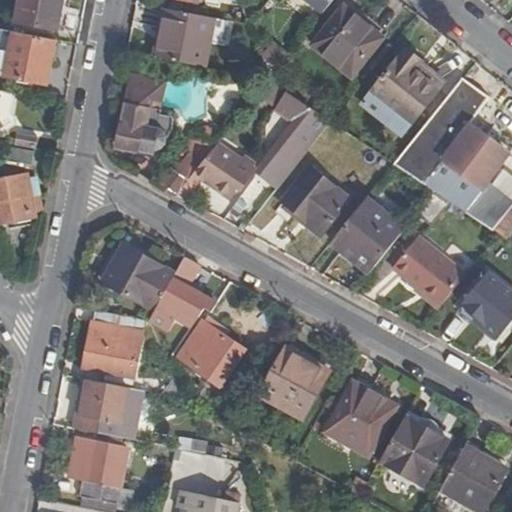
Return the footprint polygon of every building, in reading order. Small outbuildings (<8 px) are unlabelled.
[(62,0),(21,0),(17,24),(57,32),(62,0)] [(252,0),(240,0),(247,18),(258,14),(252,0)] [(318,0),(319,0),(313,8),(323,18),(337,0),(318,0)] [(345,8),(315,46),(353,78),(385,40),(345,8)] [(169,11),(160,61),(207,70),(217,21),(169,11)] [(56,42),(4,32),(0,55),(0,74),(48,85),(56,42)] [(412,126),(439,92),(417,73),(422,66),(423,64),(408,52),(373,94),(398,115),(412,126)] [(445,85),(422,66),(417,73),(439,92),(445,85)] [(148,105),(163,108),(163,105),(168,83),(169,81),(136,75),(133,87),(147,90),(150,94),(148,105)] [(451,204),(494,233),(510,213),(511,210),(511,203),(488,184),(499,170),(511,155),(471,125),(490,100),(465,80),(396,166),(436,194),(451,204)] [(262,177),(279,190),(333,124),(270,81),(269,82),(259,95),(301,124),(262,177)] [(177,111),(163,108),(148,105),(150,94),(147,90),(133,87),(121,146),(158,153),(168,151),(180,128),(181,119),(177,111)] [(208,160),(225,138),(210,129),(198,130),(190,138),(194,143),(196,151),(177,174),(173,171),(160,187),(179,197),(208,160)] [(33,153),(7,148),(5,161),(30,166),(33,153)] [(216,165),(208,160),(179,197),(190,204),(206,182),(231,199),(240,186),(245,189),(256,172),(226,152),(216,165)] [(311,170),(285,202),(311,223),(308,228),(322,239),(352,202),(311,170)] [(511,179),(499,170),(488,184),(511,203),(511,179)] [(28,177),(0,182),(0,224),(36,217),(35,211),(42,210),(37,180),(29,182),(28,177)] [(436,194),(434,197),(426,207),(419,215),(433,227),(451,204),(436,194)] [(406,231),(368,201),(332,244),(348,257),(352,253),(373,272),(406,231)] [(511,215),(510,213),(494,233),(500,237),(506,241),(511,233),(511,215)] [(442,309),(468,277),(420,239),(395,271),(442,309)] [(157,312),(176,276),(124,247),(105,283),(157,312)] [(511,294),(488,275),(462,307),(502,338),(511,326),(511,294)] [(175,281),(154,318),(169,325),(189,288),(175,281)] [(144,323),(97,313),(93,338),(86,368),(134,377),(142,343),(144,323)] [(192,340),(180,359),(219,387),(244,352),(225,338),(229,333),(214,322),(211,327),(205,331),(196,344),(192,340)] [(290,350),(263,396),(303,419),(330,372),(290,350)] [(89,419),(86,431),(134,441),(144,393),(89,381),(82,417),(89,419)] [(354,384),(328,430),(371,454),(397,408),(354,384)] [(406,418),(383,460),(425,483),(448,442),(406,418)] [(72,479),(86,482),(122,490),(126,472),(130,450),(96,443),(95,443),(80,440),(72,479)] [(210,443),(194,441),(192,452),(208,455),(210,443)] [(485,511),(508,471),(467,448),(442,491),(479,511),(485,511)] [(122,490),(139,493),(143,476),(126,472),(122,490)] [(171,483),(158,480),(154,492),(166,495),(171,483)] [(352,493),(361,498),(368,486),(359,481),(352,493)] [(84,510),(94,511),(117,511),(118,511),(122,490),(86,482),(83,498),(86,499),(84,510)] [(122,490),(118,511),(121,511),(134,511),(139,493),(122,490)] [(240,511),(242,506),(182,493),(178,510),(185,511),(240,511)]
